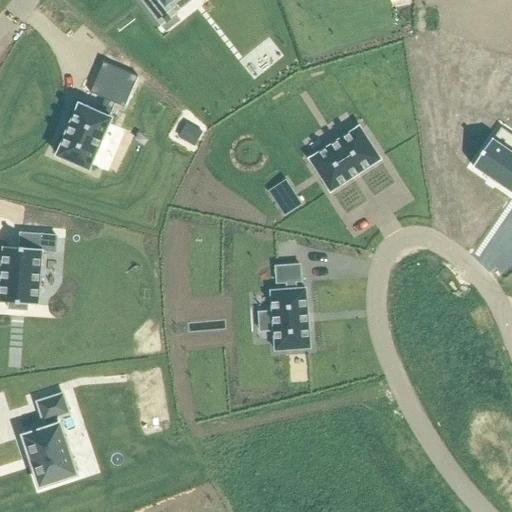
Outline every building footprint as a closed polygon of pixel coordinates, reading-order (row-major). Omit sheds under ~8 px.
[(139,0),(161,26),(166,22),(167,24),(171,20),(170,19),(175,15),(168,5),(174,0),(139,0)] [(79,104),(57,156),(90,171),(112,119),(79,104)] [(359,127),(309,160),(330,193),(381,160),(359,127)] [(492,138),(473,167),(474,168),(475,167),(511,192),(511,193),(511,194),(511,153),(493,140),(493,139),(492,138)] [(286,182),(270,192),(285,215),(300,204),(286,182)] [(20,249),(3,248),(0,297),(0,302),(9,304),(9,309),(27,310),(27,305),(38,306),(42,251),(55,252),(56,237),(21,234),(20,249)] [(300,265),(276,267),(277,283),(287,282),(287,290),(271,291),(275,351),(310,348),(306,289),(296,290),(295,282),(301,281),(300,265)] [(48,429),(24,437),(40,487),(76,475),(60,425),(59,426),(56,418),(69,414),(63,394),(37,403),(43,422),(46,421),(48,429)] [(348,421),(300,439),(339,511),(388,489),(348,421)]
